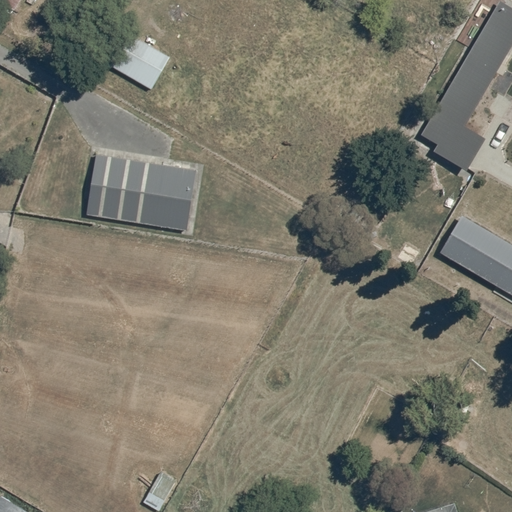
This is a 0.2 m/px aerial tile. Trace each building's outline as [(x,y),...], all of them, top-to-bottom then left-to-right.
[(1,0),(12,6),(12,5),(21,10),(25,0),(1,0)] [(177,57),(162,48),(164,44),(149,36),(147,39),(127,27),(106,62),(157,91),(177,57)] [(21,57),(1,48),(0,49),(0,66),(14,73),(21,57)] [(204,161),(118,151),(89,148),(81,217),(196,230),(204,161)] [(158,511),(175,478),(158,470),(142,504),(158,511)] [(0,511),(35,511),(5,493),(0,500),(0,511)]
